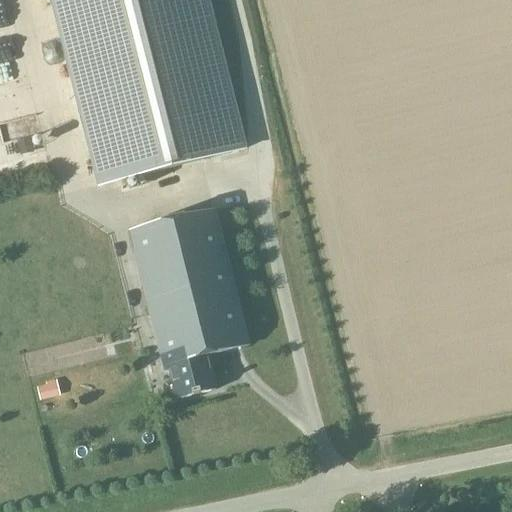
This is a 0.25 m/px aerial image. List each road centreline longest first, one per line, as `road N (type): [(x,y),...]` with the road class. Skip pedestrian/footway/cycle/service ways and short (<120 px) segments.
road 1 (unknown): [(318,491),(224,0)]
road 2 (unclassified): [(511,452),(214,511)]
